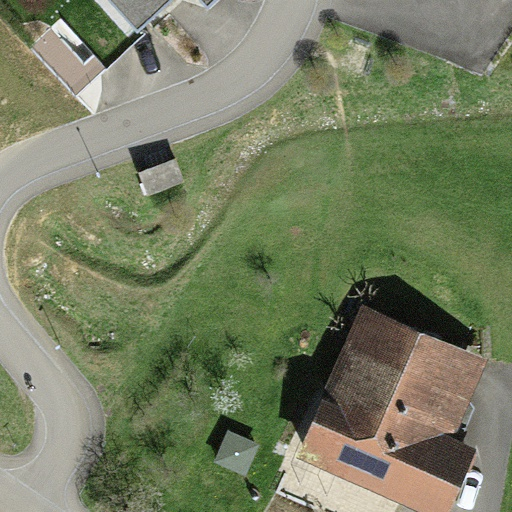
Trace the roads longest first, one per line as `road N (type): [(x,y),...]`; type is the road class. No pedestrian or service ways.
road 1 (residential): [(0,185),(7,172),(265,71),(289,28),(293,0)]
road 2 (residential): [(0,472),(37,438),(50,405),(34,356),(0,313)]
